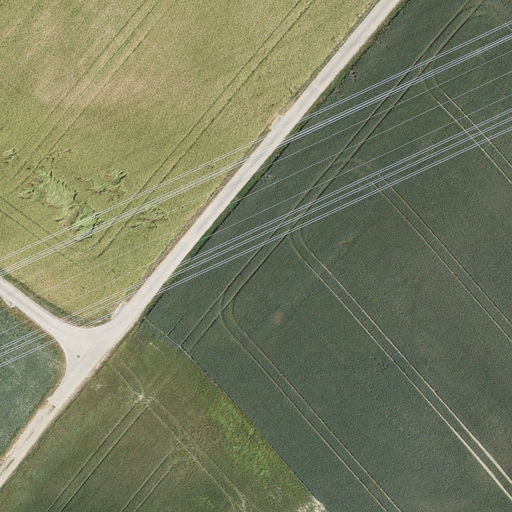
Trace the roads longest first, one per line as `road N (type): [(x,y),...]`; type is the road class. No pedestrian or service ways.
road 1 (track): [(386,0),(90,354)]
road 2 (track): [(90,354),(0,471)]
